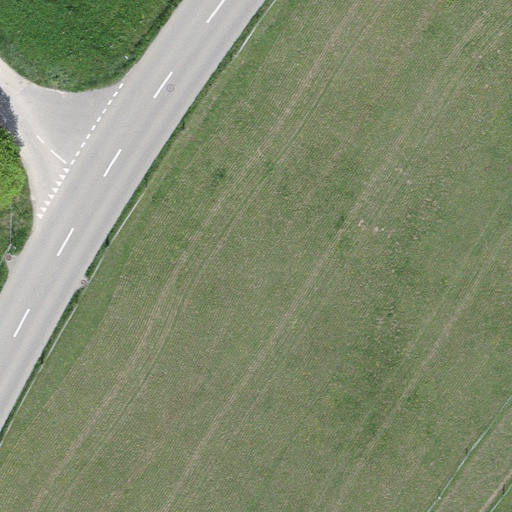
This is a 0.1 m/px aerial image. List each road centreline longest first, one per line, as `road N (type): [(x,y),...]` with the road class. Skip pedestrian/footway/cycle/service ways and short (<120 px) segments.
road 1 (secondary): [(97,185),(223,0)]
road 2 (secondary): [(0,361),(97,185)]
road 3 (residential): [(0,86),(51,150),(97,185)]
